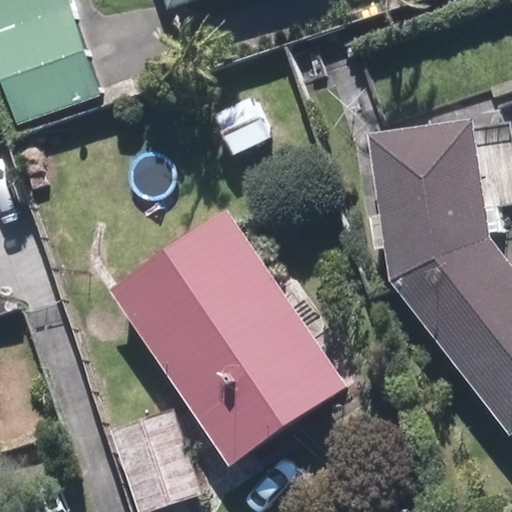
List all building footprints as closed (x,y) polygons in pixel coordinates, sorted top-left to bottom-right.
[(88,0),(4,0),(47,104),(119,75),(88,0)] [(511,129),(412,130),(412,267),(511,397),(511,129)] [(264,204),(135,290),(247,458),(376,372),(264,204)] [(167,511),(209,498),(179,408),(112,431),(139,511),(167,511)] [(21,511),(0,458),(0,511),(21,511)]
